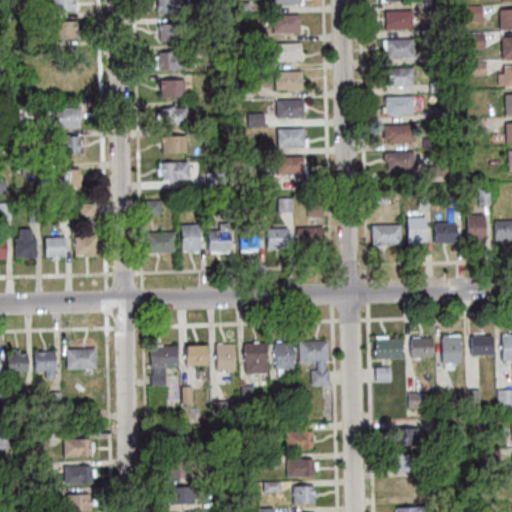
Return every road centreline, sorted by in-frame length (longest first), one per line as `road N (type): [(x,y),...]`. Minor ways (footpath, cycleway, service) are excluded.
road 1 (tertiary): [(511,288),(0,304)]
road 2 (residential): [(127,511),(113,0)]
road 3 (residential): [(353,511),(339,0)]
